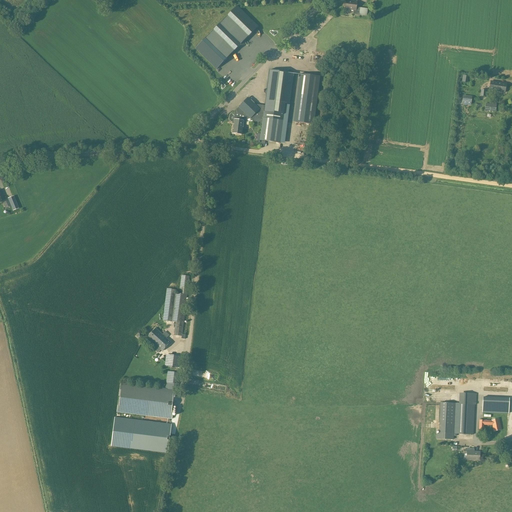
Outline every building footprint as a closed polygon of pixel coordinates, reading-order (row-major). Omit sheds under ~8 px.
[(346,1),(345,10),(345,9),(349,10),(356,11),(355,15),(359,15),(360,8),(356,8),(357,2),(346,1)] [(237,6),(195,49),(216,70),(258,27),(237,6)] [(262,123),(260,140),(280,143),(285,104),(289,105),(294,73),(269,70),(265,106),(262,123)] [(300,75),(294,122),(314,125),(321,77),(300,75)] [(488,89),(488,91),(505,93),(507,84),(504,83),(492,82),(492,86),(489,85),(488,89)] [(463,95),(462,104),(471,105),(472,96),(463,95)] [(239,108),(236,111),(241,116),(242,115),(246,119),(248,117),(251,119),(260,110),(255,105),(248,98),(239,108)] [(260,110),(251,119),(254,122),(262,123),(265,106),(255,105),(260,110)] [(234,124),(232,134),(242,135),(243,129),(244,129),(245,129),(246,122),(244,121),(244,119),(240,118),(240,119),(239,119),(239,117),(235,117),(234,124)] [(16,203),(10,205),(13,211),(19,209),(16,203)] [(167,289),(163,321),(176,323),(174,336),(181,336),(181,339),(185,339),(185,335),(182,334),(189,277),(182,276),(179,294),(176,294),(176,291),(167,289)] [(156,329),(148,338),(156,346),(153,349),(158,353),(161,350),(162,351),(171,342),(166,338),(169,335),(165,332),(163,335),(162,334),(156,329)] [(166,355),(165,366),(180,368),(181,357),(166,355)] [(120,383),(117,412),(172,419),(175,390),(120,383)] [(436,434),(436,439),(452,440),(453,434),(473,435),(475,405),(476,403),(476,395),(465,394),(465,404),(454,404),(440,403),(439,434),(436,434)] [(482,413),(509,414),(509,398),(483,397),(482,413)] [(116,418),(113,446),(167,453),(171,425),(116,418)] [(479,420),(479,433),(484,433),(484,426),(491,426),(493,432),(502,430),(499,419),(492,421),(484,421),(479,420)] [(464,450),(464,454),(467,454),(466,460),(479,460),(480,452),(469,452),(469,450),(464,450)]
